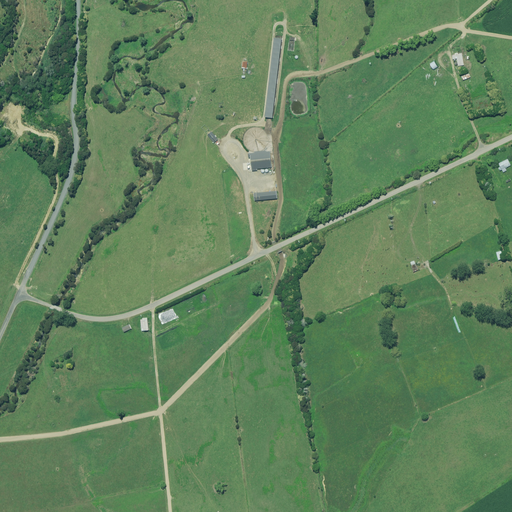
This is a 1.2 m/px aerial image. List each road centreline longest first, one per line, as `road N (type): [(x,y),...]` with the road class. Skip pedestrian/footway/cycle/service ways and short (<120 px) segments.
road 1 (unclassified): [(20,293),(77,314),(126,315),(511,134)]
road 2 (unclassified): [(20,293),(76,150),(77,0)]
